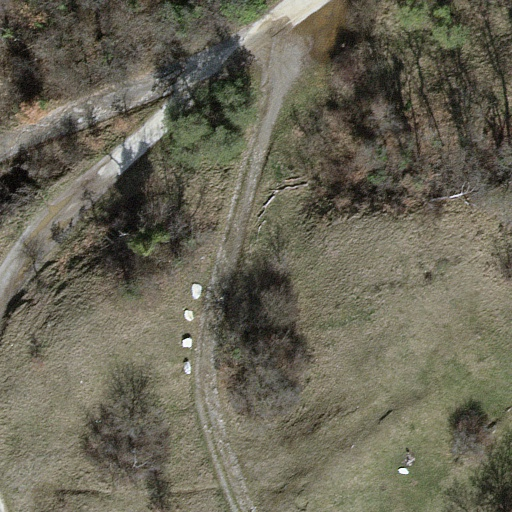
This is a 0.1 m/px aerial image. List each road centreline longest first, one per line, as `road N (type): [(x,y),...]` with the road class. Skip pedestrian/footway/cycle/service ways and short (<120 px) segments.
road 1 (track): [(0,306),(66,204),(247,54)]
road 2 (track): [(0,147),(247,54)]
